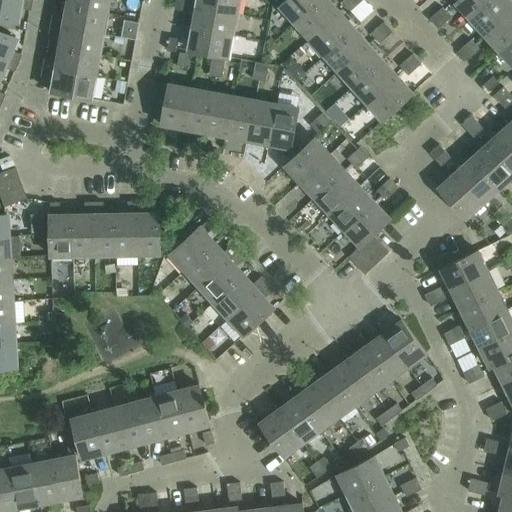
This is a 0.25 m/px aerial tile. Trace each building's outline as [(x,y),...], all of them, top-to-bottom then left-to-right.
[(31,1),(23,0),(0,0),(0,18),(15,21),(16,19),(15,18),(18,1),(19,2),(20,9),(29,10),(31,1)] [(106,0),(66,0),(65,6),(104,13),(106,0)] [(176,0),(175,9),(184,10),(185,0),(176,0)] [(185,0),(184,10),(192,12),(194,0),(185,0)] [(198,0),(197,6),(237,14),(239,0),(198,0)] [(287,0),(281,6),(296,23),(321,0),(287,0)] [(329,0),(321,0),(296,23),(310,39),(340,12),(329,0)] [(352,0),(344,0),(343,1),(351,11),(357,5),(352,0)] [(459,0),(457,2),(472,19),(493,0),(459,0)] [(511,4),(508,0),(493,0),(472,19),(486,35),(511,12),(511,4)] [(51,16),(49,25),(100,34),(104,13),(65,6),(62,25),(61,24),(60,17),(51,16)] [(197,6),(193,28),(233,35),(237,14),(197,6)] [(442,7),(435,13),(444,23),(450,17),(442,7)] [(340,12),(310,39),(325,55),(355,28),(340,12)] [(511,12),(486,35),(501,51),(511,41),(511,12)] [(444,23),(435,13),(429,19),(437,28),(444,23)] [(123,19),(120,36),(134,39),(137,22),(123,19)] [(384,22),(378,28),(386,37),(393,32),(384,22)] [(100,34),(49,25),(47,34),(57,35),(60,29),(61,29),(57,48),(97,55),(100,34)] [(233,35),(193,28),(189,50),(229,57),(233,35)] [(355,28),(325,55),(339,71),(369,44),(355,28)] [(386,37),(378,28),(371,34),(380,43),(386,37)] [(0,31),(0,56),(17,63),(20,55),(11,51),(7,57),(6,56),(13,40),(14,38),(0,31)] [(168,50),(176,52),(178,39),(170,38),(168,50)] [(472,40),(466,45),(474,55),(480,49),(472,40)] [(511,41),(501,51),(511,63),(511,41)] [(369,44),(339,71),(354,87),(384,60),(369,44)] [(474,55),(466,45),(459,51),(468,61),(474,55)] [(43,58),(41,67),(93,76),(97,55),(57,48),(54,67),(53,67),(52,60),(43,58)] [(189,54),(180,53),(178,65),(186,67),(189,54)] [(413,54),(407,60),(415,69),(422,64),(413,54)] [(0,56),(0,71),(4,61),(5,61),(4,68),(13,72),(17,63),(0,56)] [(212,59),(211,67),(224,69),(225,61),(212,59)] [(384,60),(354,87),(368,103),(398,76),(384,60)] [(415,69),(407,60),(400,66),(409,75),(415,69)] [(256,62),(254,71),(267,73),(268,65),(256,62)] [(93,76),(41,67),(40,76),(49,78),(52,71),(53,72),(50,89),(49,91),(89,99),(93,76)] [(224,69),(211,67),(209,75),(222,78),(224,69)] [(267,73),(254,71),(253,79),(265,82),(267,73)] [(398,76),(368,103),(383,120),(413,93),(398,76)] [(493,77),(484,86),(489,92),(499,83),(493,77)] [(116,80),(114,92),(123,94),(126,82),(116,80)] [(162,124),(184,128),(192,88),(169,84),(162,124)] [(494,96),(500,102),(509,94),(503,87),(494,96)] [(192,88),(184,128),(205,132),(213,92),(192,88)] [(213,92),(205,132),(227,136),(234,96),(213,92)] [(511,96),(509,94),(500,102),(505,109),(511,102),(511,96)] [(234,96),(227,136),(248,140),(255,100),(234,96)] [(255,100),(248,140),(269,144),(277,104),(255,100)] [(277,104),(269,144),(291,148),(299,108),(277,104)] [(323,113),(317,119),(326,128),(332,123),(323,113)] [(462,125),(468,131),(477,122),(471,116),(462,125)] [(326,128),(317,119),(311,125),(319,134),(326,128)] [(477,122),(468,131),(473,137),(483,129),(477,122)] [(511,138),(504,130),(488,144),(511,170),(511,138)] [(286,165),(301,182),(331,154),(315,138),(286,165)] [(511,170),(488,144),(472,159),(499,188),(511,176),(511,170)] [(430,154),(435,160),(445,151),(439,145),(430,154)] [(361,148),(354,153),(363,163),(369,157),(361,148)] [(445,151),(435,160),(441,166),(451,158),(445,151)] [(363,163),(354,153),(348,159),(357,169),(363,163)] [(331,154),(301,182),(316,198),(345,170),(331,154)] [(9,156),(0,159),(0,164),(1,168),(12,164),(9,156)] [(472,159),(456,173),(483,203),(499,188),(472,159)] [(0,173),(0,184),(18,178),(14,168),(0,173)] [(345,170),(316,198),(331,213),(360,186),(345,170)] [(483,203),(456,173),(439,188),(466,218),(483,203)] [(18,178),(0,184),(0,196),(22,188),(18,178)] [(390,179),(384,185),(393,194),(399,189),(390,179)] [(393,194),(384,185),(377,191),(386,200),(393,194)] [(360,186),(331,213),(345,229),(375,202),(360,186)] [(22,188),(0,196),(0,198),(3,207),(26,199),(22,188)] [(135,214),(116,214),(117,254),(138,254),(137,201),(128,202),(128,211),(135,213),(135,214)] [(146,201),(137,201),(138,254),(161,253),(160,213),(157,213),(157,214),(140,214),(140,213),(147,211),(146,201)] [(92,215),(73,215),(73,255),(95,255),(94,202),(85,202),(85,212),(92,214),(92,215)] [(103,202),(94,202),(95,255),(117,254),(116,214),(97,215),(97,214),(103,212),(103,202)] [(375,202),(345,229),(361,246),(365,242),(373,235),(390,218),(375,202)] [(73,255),(73,215),(53,215),(53,214),(60,213),(60,203),(51,203),(51,215),(50,215),(51,255),(73,255)] [(171,253),(186,270),(215,243),(202,229),(203,228),(209,232),(216,226),(210,219),(201,227),(201,226),(171,253)] [(373,235),(365,242),(381,260),(389,252),(373,235)] [(7,237),(0,237),(0,258),(8,258),(7,237)] [(365,242),(361,246),(357,249),(373,267),(381,260),(365,242)] [(215,243),(186,270),(200,286),(239,251),(233,244),(226,251),(229,257),(228,258),(215,243)] [(373,267),(357,249),(349,257),(365,275),(373,267)] [(239,251),(200,286),(215,302),(244,275),(231,261),(232,260),(238,264),(245,258),(239,251)] [(442,268),(452,289),(488,271),(478,251),(442,268)] [(0,280),(9,280),(8,258),(0,258),(0,280)] [(488,271),(452,289),(461,308),(497,290),(488,271)] [(244,275),(215,302),(229,318),(268,283),(262,276),(255,283),(258,289),(257,290),(244,275)] [(9,280),(0,280),(0,301),(10,301),(9,280)] [(268,283),(229,318),(244,335),(274,308),(272,306),(260,293),(261,292),(267,296),(274,290),(268,283)] [(440,287),(433,291),(438,302),(446,299),(440,287)] [(497,290),(461,308),(471,327),(507,310),(497,290)] [(438,302),(433,291),(425,295),(431,306),(438,302)] [(0,323),(12,323),(10,301),(0,301),(0,323)] [(511,307),(507,310),(471,327),(481,347),(511,331),(511,307)] [(52,312),(45,313),(45,321),(52,321),(54,321),(54,312),(52,312)] [(185,313),(180,319),(187,327),(193,322),(185,313)] [(402,321),(384,334),(408,366),(426,353),(402,321)] [(12,323),(0,323),(0,345),(13,345),(12,323)] [(460,326),(452,330),(458,341),(465,337),(460,326)] [(458,341),(452,330),(444,334),(450,345),(458,341)] [(511,331),(481,347),(491,367),(495,365),(495,364),(511,355),(511,331)] [(384,334),(367,346),(390,379),(408,366),(384,334)] [(49,335),(40,336),(41,346),(49,346),(49,335)] [(209,336),(202,343),(208,350),(216,344),(209,336)] [(13,345),(0,345),(0,367),(14,367),(13,345)] [(367,346),(349,359),(373,392),(390,379),(367,346)] [(511,355),(495,364),(495,365),(504,384),(511,380),(511,355)] [(349,359),(332,372),(355,404),(373,392),(349,359)] [(479,365),(471,369),(477,380),(485,376),(479,365)] [(477,380),(471,369),(463,373),(469,384),(477,380)] [(332,372),(314,384),(338,417),(355,404),(332,372)] [(432,378),(422,386),(427,393),(437,386),(432,378)] [(314,384),(297,397),(320,430),(338,417),(314,384)] [(200,385),(178,391),(188,430),(210,424),(200,385)] [(427,393),(422,386),(411,393),(417,400),(427,393)] [(178,391),(157,396),(167,435),(188,430),(178,391)] [(157,396),(136,402),(146,441),(167,435),(157,396)] [(297,397),(279,410),(303,442),(320,430),(297,397)] [(136,402),(115,407),(125,446),(146,441),(136,402)] [(502,402),(494,406),(500,417),(507,414),(502,402)] [(397,404),(387,411),(392,418),(402,411),(397,404)] [(500,417),(494,406),(486,410),(492,421),(500,417)] [(115,407),(94,413),(104,452),(125,446),(115,407)] [(303,442),(279,410),(261,423),(284,456),(303,442)] [(392,418),(387,411),(376,419),(382,426),(392,418)] [(104,452),(94,413),(72,419),(82,458),(104,452)] [(383,428),(376,433),(381,441),(389,435),(383,428)] [(212,430),(203,433),(207,445),(215,443),(212,430)] [(363,438),(356,443),(364,453),(371,448),(363,438)] [(406,438),(394,444),(398,452),(410,446),(406,438)] [(484,452),(493,454),(496,441),(487,439),(484,452)] [(496,441),(493,454),(501,456),(504,443),(496,441)] [(364,453),(356,443),(349,448),(357,458),(364,453)] [(184,450),(172,454),(174,462),(186,459),(184,450)] [(174,462),(172,454),(160,457),(162,465),(174,462)] [(76,455),(53,459),(61,499),(83,495),(76,455)] [(339,474),(349,494),(385,477),(375,456),(339,474)] [(324,457),(317,462),(325,473),(332,468),(324,457)] [(53,459),(32,464),(40,503),(61,499),(53,459)] [(142,461),(130,464),(132,473),(144,470),(142,461)] [(325,473),(317,462),(310,467),(318,478),(325,473)] [(32,464),(11,468),(19,507),(40,503),(32,464)] [(132,473),(130,464),(118,468),(120,476),(132,473)] [(11,468),(0,469),(0,510),(19,507),(11,468)] [(500,494),(505,495),(505,494),(511,495),(511,473),(506,472),(500,494)] [(100,473),(87,476),(89,484),(102,481),(100,473)] [(385,477),(349,494),(357,511),(361,511),(394,496),(385,477)] [(416,478),(409,482),(414,493),(422,489),(416,478)] [(468,493),(476,495),(479,483),(471,481),(468,493)] [(414,493),(409,482),(401,485),(407,497),(414,493)] [(479,483),(476,495),(485,497),(488,485),(479,483)] [(156,493),(148,494),(149,506),(158,505),(156,493)] [(149,506),(148,494),(139,495),(141,507),(149,506)] [(511,511),(511,495),(505,494),(505,495),(500,511),(511,511)] [(402,511),(394,496),(361,511),(402,511)]
